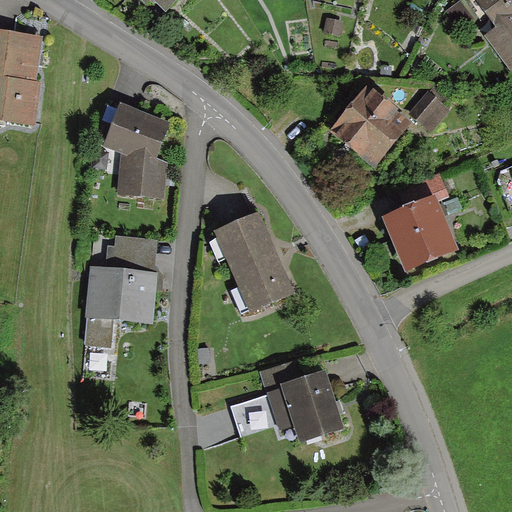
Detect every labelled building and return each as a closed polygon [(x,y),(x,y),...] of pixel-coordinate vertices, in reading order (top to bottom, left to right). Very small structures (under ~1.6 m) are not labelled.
[(138,0),(146,7),(152,2),(166,16),(182,0),(138,0)] [(511,0),(472,0),(494,29),(497,20),(511,18),(511,0)] [(446,12),(459,31),(474,21),(461,2),(446,12)] [(496,32),(486,40),(511,74),(511,18),(497,20),(494,29),(496,32)] [(344,23),(327,20),(324,35),(341,39),(344,23)] [(44,39),(0,33),(0,123),(36,129),(42,85),(37,84),(44,39)] [(449,98),(433,85),(408,116),(431,135),(451,112),(443,106),(449,98)] [(412,127),(367,90),(330,136),(375,172),(412,127)] [(118,109),(106,105),(93,139),(105,144),(103,150),(121,157),(118,198),(165,202),(168,165),(158,162),(172,125),(119,105),(118,109)] [(511,165),(501,170),(497,179),(507,208),(511,209),(511,165)] [(450,199),(440,175),(397,192),(406,213),(436,200),(438,204),(450,199)] [(438,204),(436,200),(406,213),(383,222),(406,278),(459,255),(438,204)] [(296,299),(260,218),(216,237),(218,242),(211,246),(219,264),(225,261),(238,290),(230,294),(241,318),(249,315),(251,319),(296,299)] [(160,242),(116,237),(115,248),(108,248),(106,271),(91,270),(86,321),(88,322),(85,347),(110,349),(113,322),(152,326),(160,242)] [(345,434),(326,377),(295,387),(289,366),(261,375),(268,397),(231,409),(241,439),(278,427),(280,433),(294,428),(300,448),(345,434)]
